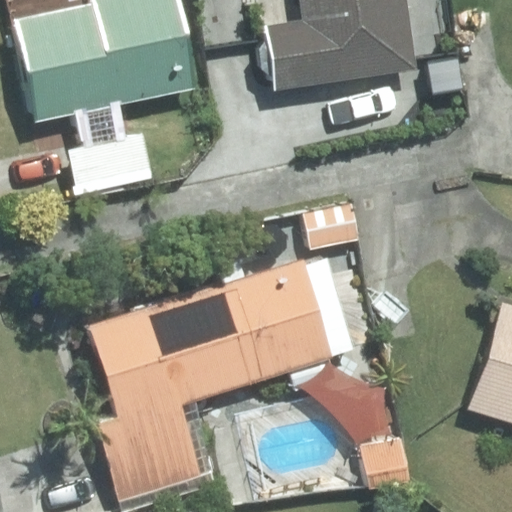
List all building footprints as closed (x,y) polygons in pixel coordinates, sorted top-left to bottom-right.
[(35,117),(80,106),(88,137),(65,143),(76,184),(157,164),(146,119),(128,123),(121,96),(205,75),(186,0),(67,0),(10,14),(35,117)] [(417,63),(409,0),(253,0),(258,38),(272,36),(277,79),(417,63)] [(185,107),(161,140),(196,166),(221,133),(185,107)] [(355,194),(300,207),(309,247),(365,234),(355,194)] [(328,250),(94,318),(120,408),(94,415),(122,511),(220,482),(194,392),(356,345),(328,250)] [(511,294),(505,292),(471,406),(511,418),(511,294)] [(406,431),(358,438),(366,488),(414,481),(406,431)]
